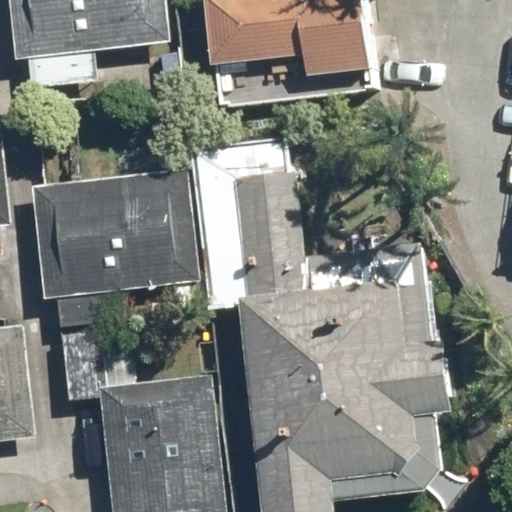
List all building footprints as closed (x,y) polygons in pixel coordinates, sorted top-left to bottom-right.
[(172,0),(13,0),(19,58),(176,43),(172,0)] [(204,0),(213,71),(311,60),(313,82),(378,75),(370,0),(204,0)] [(3,114),(0,114),(0,228),(14,227),(3,114)] [(214,308),(246,305),(269,511),(340,511),(339,500),(430,490),(448,466),(443,413),(458,412),(450,346),(437,347),(426,245),(312,257),(299,141),(197,152),(214,308)] [(194,170),(36,185),(47,298),(205,282),(194,170)] [(28,328),(0,330),(0,444),(39,441),(28,328)] [(227,511),(214,377),(101,388),(113,511),(227,511)]
